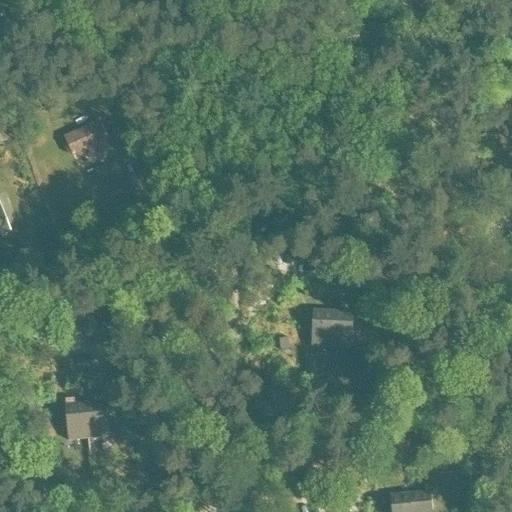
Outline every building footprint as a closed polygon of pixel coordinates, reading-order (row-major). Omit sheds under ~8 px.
[(94,161),(111,153),(99,123),(66,138),(74,156),(89,150),(94,161)] [(0,237),(11,232),(1,207),(0,207),(0,237)] [(332,350),(333,313),(313,312),(311,349),(332,350)] [(333,313),(332,350),(352,351),(354,314),(333,313)] [(86,404),(89,439),(109,437),(106,402),(104,403),(103,397),(95,398),(95,403),(86,404)] [(69,441),(89,439),(86,404),(75,406),(75,400),(66,401),(69,441)] [(411,495),(412,511),(432,511),(430,493),(411,495)] [(392,511),(412,511),(411,495),(391,497),(392,511)]
